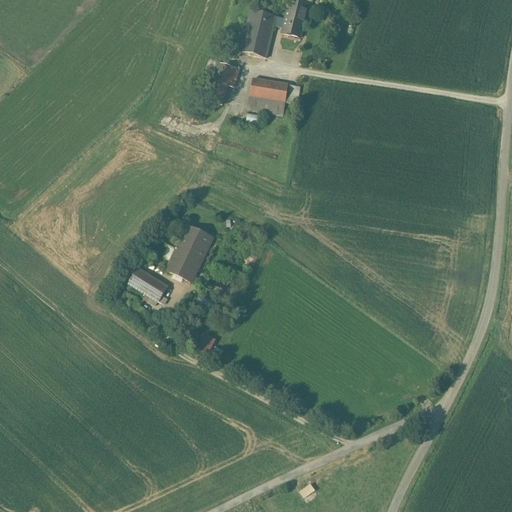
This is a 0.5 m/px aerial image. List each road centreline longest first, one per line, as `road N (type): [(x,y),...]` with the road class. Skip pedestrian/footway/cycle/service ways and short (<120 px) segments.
road 1 (unclassified): [(396,511),(496,291),(511,95)]
road 2 (track): [(202,511),(441,417)]
road 3 (track): [(359,444),(179,345),(164,314)]
